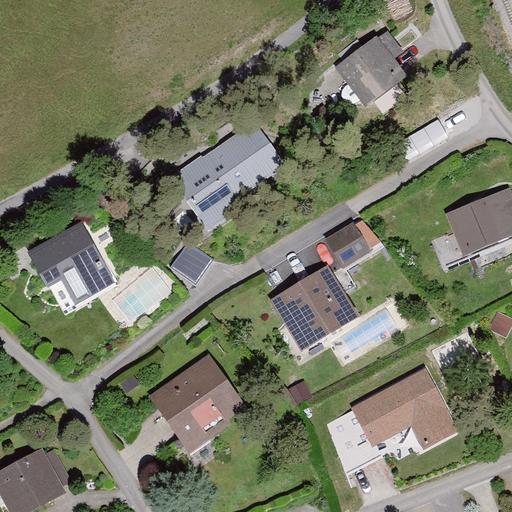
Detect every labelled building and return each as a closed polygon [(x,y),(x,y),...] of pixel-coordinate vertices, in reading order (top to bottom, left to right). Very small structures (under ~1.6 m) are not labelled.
[(388,34),(342,68),(366,101),(404,73),(392,57),(400,51),(388,34)] [(438,120),(396,144),(406,161),(448,136),(438,120)] [(201,161),(178,177),(209,221),(239,200),(235,195),(276,166),(251,132),(204,165),(201,161)] [(511,208),(506,193),(452,215),(466,249),(511,230),(511,208)] [(352,224),(329,238),(346,265),(368,251),(352,224)] [(79,226),(33,252),(50,282),(63,274),(77,300),(110,281),(79,226)] [(197,282),(212,261),(189,246),(175,267),(197,282)] [(353,313),(328,271),(276,301),(301,344),(353,313)] [(241,405),(210,360),(156,398),(190,447),(226,422),(223,418),(241,405)] [(425,374),(357,410),(374,442),(414,422),(426,445),(454,430),(425,374)] [(328,425),(347,473),(365,464),(381,456),(374,442),(357,410),(328,425)] [(47,459),(43,451),(0,474),(0,487),(13,511),(23,511),(60,492),(56,486),(61,483),(68,479),(54,455),(47,459)]
